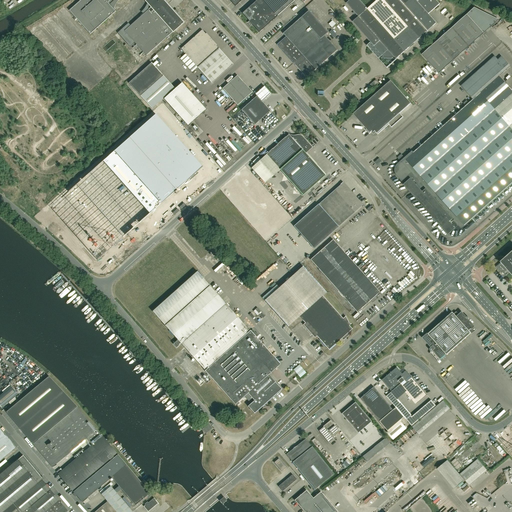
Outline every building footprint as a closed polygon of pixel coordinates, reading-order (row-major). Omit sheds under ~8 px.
[(82,0),(71,10),(92,35),(118,12),(110,2),(112,0),(82,0)] [(148,56),(186,23),(166,0),(146,0),(152,7),(121,34),(131,47),(136,43),(138,45),(134,48),(142,57),(146,53),(148,56)] [(250,26),(252,24),(259,32),(294,0),(256,0),(242,13),(249,21),(247,23),(250,26)] [(437,23),(429,14),(440,4),(436,0),(377,0),(368,8),(360,0),(349,0),(346,3),(359,17),(357,19),(356,18),(353,20),(354,21),(373,42),(368,46),(379,58),(383,55),(384,57),(383,58),(385,60),(386,59),(390,64),(437,23)] [(277,45),(293,63),(324,36),(328,32),(309,11),(283,33),(286,37),(277,45)] [(484,33),(467,14),(422,54),(439,73),(484,33)] [(202,30),(181,49),(185,54),(180,59),(192,72),(197,67),(211,83),(233,64),(202,30)] [(324,36),(293,63),(306,78),(337,50),(324,36)] [(448,235),(449,234),(449,235),(451,236),(453,237),(455,238),(457,238),(459,237),(461,236),(475,223),(476,223),(476,222),(473,219),(511,183),(511,90),(499,77),(511,66),(502,57),(498,60),(495,56),(468,80),(469,80),(480,93),(473,100),(469,103),(466,106),(420,147),(414,153),(412,151),(405,158),(404,157),(402,155),(398,158),(398,159),(400,161),(397,164),(396,166),(395,168),(395,170),(395,172),(395,174),(397,176),(404,184),(403,185),(420,203),(429,213),(433,218),(436,221),(448,235)] [(205,110),(182,83),(175,89),(151,63),(129,83),(152,109),(163,98),(188,125),(205,110)] [(237,105),(252,92),(237,75),(222,89),(237,105)] [(403,117),(402,115),(400,113),(411,103),(391,80),(353,114),(367,129),(366,130),(370,134),(372,132),(375,132),(376,132),(378,134),(389,124),(392,127),(403,117)] [(373,89),(379,83),(376,80),(370,85),(373,89)] [(264,86),(255,94),(261,102),(270,94),(264,86)] [(269,112),(256,97),(241,110),(255,125),(269,112)] [(156,114),(50,208),(97,260),(202,167),(156,114)] [(305,154),(312,147),(303,137),(301,135),(298,135),(296,135),(295,136),(292,139),(288,135),(266,155),(307,200),(329,180),(305,154)] [(332,177),(335,182),(343,177),(339,172),(332,177)] [(313,249),(358,209),(363,205),(343,183),(293,227),(313,249)] [(357,312),(379,292),(333,240),(311,260),(357,312)] [(287,250),(280,242),(276,245),(283,253),(287,250)] [(511,252),(496,267),(504,277),(510,272),(511,274),(511,252)] [(329,350),(341,338),(343,340),(349,335),(347,333),(352,329),(349,326),(351,324),(349,323),(346,317),(343,319),(323,296),(326,293),(303,266),(264,301),(288,327),(299,317),(329,350)] [(181,344),(184,348),(235,405),(236,404),(237,405),(239,403),(238,402),(243,398),(244,399),(245,397),(251,403),(250,404),(248,406),(254,413),(281,389),(268,375),(280,364),(250,330),(249,331),(197,272),(152,311),(177,340),(173,344),(176,348),(181,344)] [(431,348),(430,348),(430,349),(430,350),(431,351),(432,351),(433,351),(434,352),(432,355),(438,361),(445,354),(446,354),(447,355),(471,333),(470,332),(474,327),(475,327),(468,319),(469,318),(468,317),(467,317),(466,317),(462,312),(461,313),(459,315),(457,312),(456,312),(454,314),(452,312),(438,325),(428,334),(428,333),(422,338),(431,348)] [(306,372),(299,365),(294,370),(300,377),(306,372)] [(402,374),(397,367),(382,380),(391,392),(401,384),(417,403),(426,395),(406,371),(402,374)] [(33,444),(77,407),(49,376),(6,412),(33,444)] [(11,387),(4,393),(0,396),(0,404),(2,407),(18,394),(11,387)] [(396,408),(393,410),(374,387),(360,399),(388,431),(400,421),(404,417),(396,408)] [(435,406),(431,400),(411,417),(410,416),(406,420),(411,426),(435,406)] [(435,407),(442,415),(450,409),(443,401),(435,407)] [(355,402),(341,413),(358,433),(372,422),(355,402)] [(52,467),(97,430),(78,407),(77,407),(33,444),(52,467)] [(201,414),(199,416),(206,425),(201,429),(205,434),(212,428),(201,414)] [(332,438),(339,432),(330,421),(323,427),(319,431),(328,443),(333,439),(332,438)] [(400,421),(388,431),(386,432),(393,440),(407,428),(400,421)] [(3,437),(4,432),(0,428),(0,461),(17,448),(3,437)] [(103,436),(100,432),(99,433),(89,441),(92,445),(103,436)] [(150,493),(127,465),(117,454),(103,436),(92,445),(85,451),(75,459),(62,470),(61,468),(56,472),(73,491),(82,502),(111,478),(118,486),(121,489),(135,506),(150,493)] [(389,438),(364,457),(369,462),(393,443),(389,438)] [(305,439),(286,455),(314,490),(334,474),(307,442),(305,439)] [(317,439),(314,440),(320,450),(323,448),(317,439)] [(85,451),(83,449),(73,457),(75,459),(85,451)] [(52,511),(62,504),(59,500),(43,481),(44,479),(42,477),(41,477),(23,456),(18,460),(18,459),(0,474),(0,511),(52,511)] [(421,466),(425,471),(436,461),(432,456),(421,466)] [(279,458),(274,463),(281,471),(286,467),(279,458)] [(456,458),(451,462),(457,469),(462,465),(456,458)] [(410,467),(414,472),(418,469),(414,464),(410,467)] [(296,479),(292,474),(278,486),(282,491),(296,479)] [(132,511),(116,493),(114,490),(111,486),(101,494),(108,501),(94,511),(132,511)] [(337,511),(320,492),(313,498),(306,490),(294,500),(304,511),(337,511)] [(159,504),(158,503),(154,498),(148,503),(147,502),(145,504),(145,505),(144,507),(148,511),(157,504),(158,505),(159,504)]
